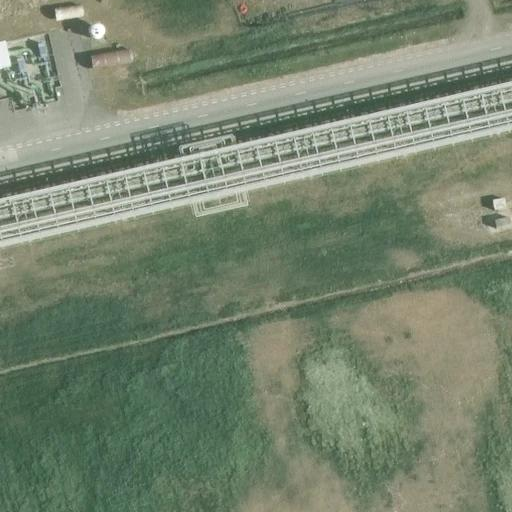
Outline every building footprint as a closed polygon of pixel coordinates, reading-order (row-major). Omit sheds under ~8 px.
[(55,24),(82,22),(81,11),(54,13),(55,24)] [(8,53),(6,45),(0,46),(0,72),(12,70),(8,53)] [(51,45),(8,53),(12,70),(0,72),(0,103),(12,101),(16,114),(63,104),(51,45)] [(127,49),(90,62),(93,73),(131,61),(127,49)] [(0,257),(191,214),(193,223),(195,223),(196,227),(248,215),(246,211),(250,210),(247,200),(511,138),(511,92),(236,156),(233,144),(179,156),(181,168),(0,209),(0,257)]
